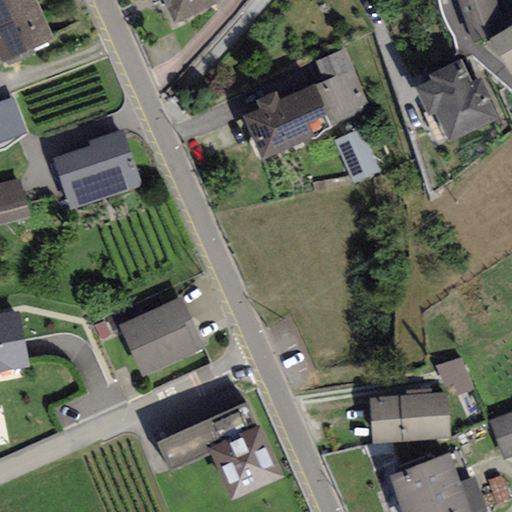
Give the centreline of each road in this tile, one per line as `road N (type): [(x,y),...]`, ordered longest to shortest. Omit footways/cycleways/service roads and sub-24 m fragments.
road 1 (unclassified): [(103,0),(252,357)]
road 2 (residential): [(0,469),(252,357)]
road 3 (unclassified): [(252,357),(323,511)]
